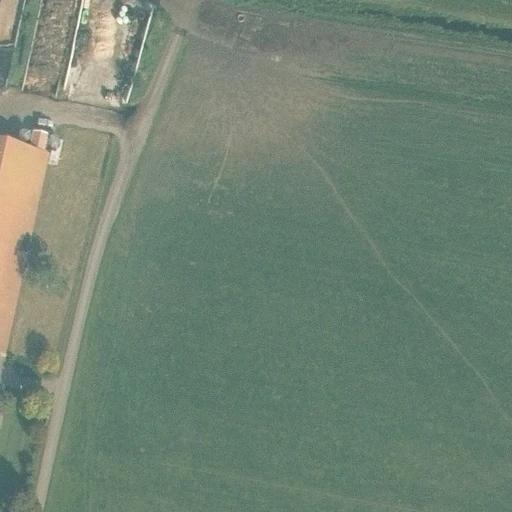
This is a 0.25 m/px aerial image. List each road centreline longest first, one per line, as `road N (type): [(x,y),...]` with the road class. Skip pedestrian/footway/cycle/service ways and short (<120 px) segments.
road 1 (unclassified): [(37,511),(110,197),(191,0)]
road 2 (unknown): [(138,129),(0,102)]
